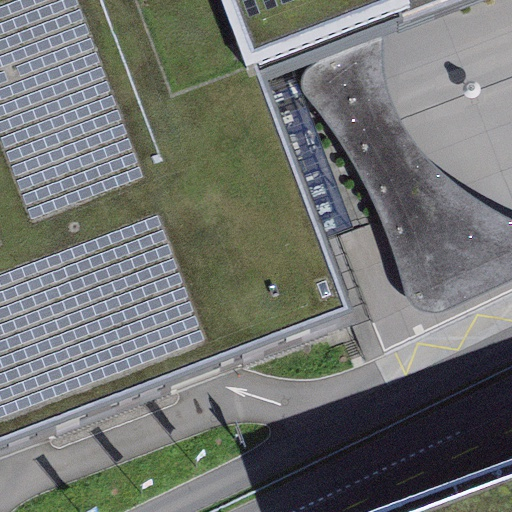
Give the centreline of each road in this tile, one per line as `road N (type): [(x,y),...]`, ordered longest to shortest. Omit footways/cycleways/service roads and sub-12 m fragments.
road 1 (unclassified): [(511,340),(156,511)]
road 2 (unclassified): [(277,511),(511,397)]
